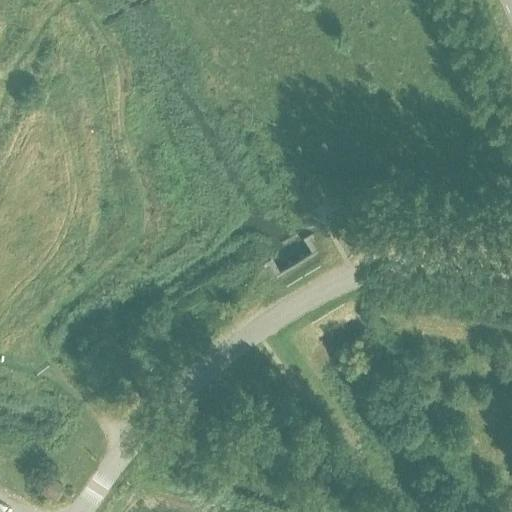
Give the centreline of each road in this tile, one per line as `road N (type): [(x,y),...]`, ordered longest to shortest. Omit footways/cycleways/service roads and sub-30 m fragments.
road 1 (unclassified): [(511,268),(427,263),(361,272),(285,312),(132,443)]
road 2 (track): [(70,0),(0,123)]
